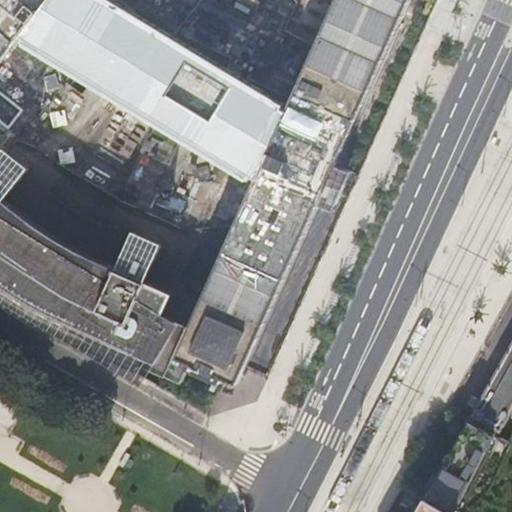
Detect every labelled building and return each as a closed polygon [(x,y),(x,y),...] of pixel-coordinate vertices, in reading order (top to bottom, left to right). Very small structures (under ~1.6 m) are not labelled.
[(0,0),(0,62),(17,41),(49,0),(336,0),(287,111),(253,188),(177,357),(192,364),(189,369),(220,383),(223,378),(237,384),(244,369),(402,17),(409,0),(0,0)] [(287,111),(104,0),(49,0),(17,41),(253,188),(287,111)] [(257,1),(257,0),(236,0),(243,3),(256,9),(258,2),(257,1)] [(7,147),(0,155),(0,292),(20,307),(48,322),(62,328),(142,364),(174,293),(148,281),(165,242),(136,229),(119,268),(77,249),(59,239),(50,233),(36,223),(18,209),(18,208),(16,202),(14,198),(11,194),(32,166),(7,147)] [(174,344),(165,340),(160,349),(170,354),(174,344)] [(500,430),(511,408),(511,345),(506,356),(473,414),(500,430)] [(443,467),(469,480),(494,432),(470,420),(443,467)] [(425,497),(452,511),(469,480),(443,467),(425,497)] [(452,511),(425,497),(416,511),(452,511)]
